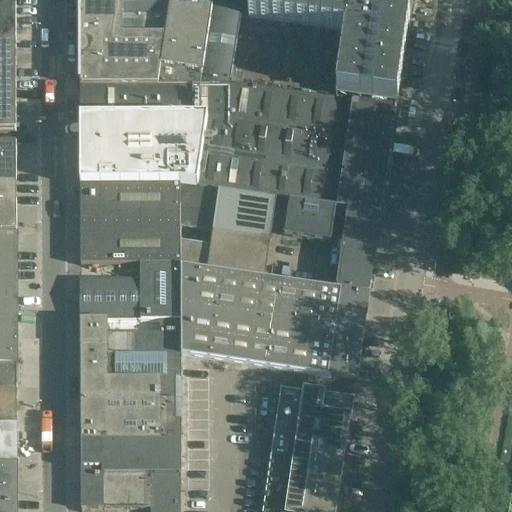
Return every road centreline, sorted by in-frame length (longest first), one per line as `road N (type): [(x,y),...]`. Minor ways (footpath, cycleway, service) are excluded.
road 1 (unclassified): [(374,511),(457,0)]
road 2 (unclassified): [(51,0),(52,511)]
